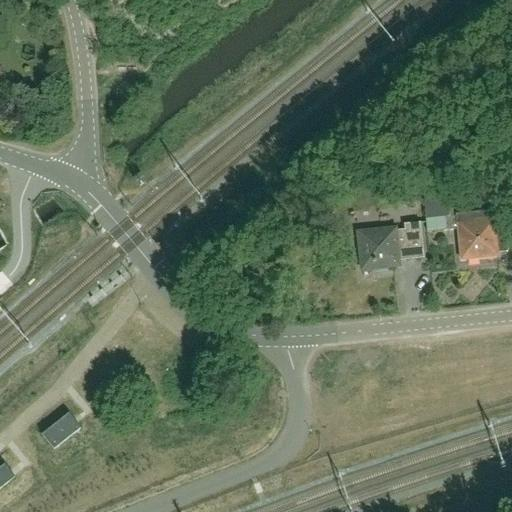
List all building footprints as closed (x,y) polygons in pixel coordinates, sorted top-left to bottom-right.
[(423,186),(428,233),(452,231),(449,206),(447,183),(423,186)] [(508,254),(504,212),(459,216),(463,261),(499,258),(498,255),(508,254)] [(425,259),(421,224),(405,226),(406,230),(360,235),(363,270),(375,268),(375,271),(388,270),(388,267),(399,266),(398,262),(425,259)] [(0,410),(40,380),(26,361),(0,380),(0,410)] [(55,450),(81,429),(77,424),(76,422),(74,420),(70,414),(43,436),(55,450)] [(0,490),(15,478),(14,477),(12,474),(10,472),(5,466),(0,469),(0,490)]
